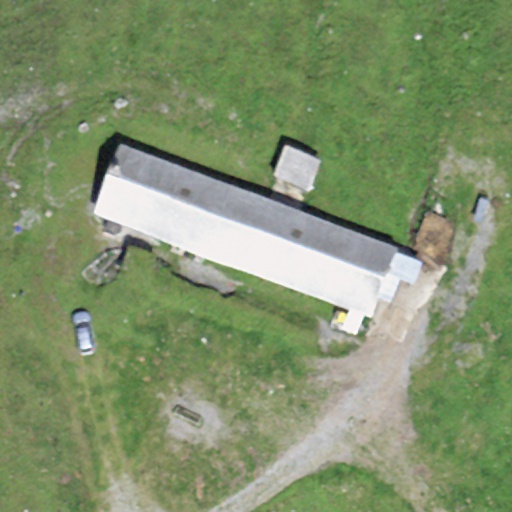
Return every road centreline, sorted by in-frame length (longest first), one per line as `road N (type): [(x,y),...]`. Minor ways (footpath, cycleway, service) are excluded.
road 1 (track): [(303,461),(375,397),(422,327),(495,138)]
road 2 (track): [(123,511),(118,464),(88,369),(52,312),(45,261),(56,214)]
